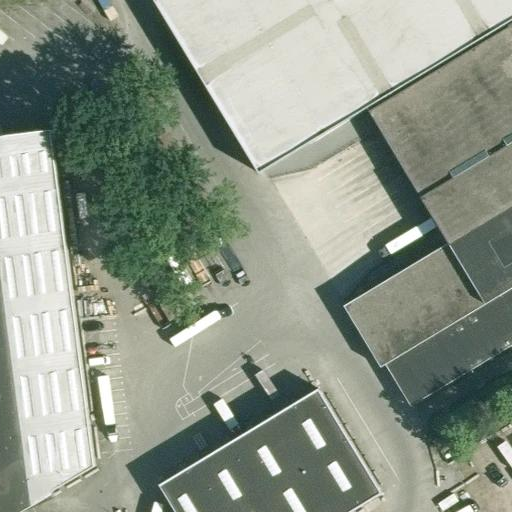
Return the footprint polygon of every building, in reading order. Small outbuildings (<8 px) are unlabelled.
[(511,0),(154,0),(259,174),(368,108),(368,107),(511,20),(511,0)] [(511,26),(370,112),(450,244),(347,307),(383,367),(386,365),(411,407),(511,345),(511,26)] [(118,141),(116,125),(106,126),(108,142),(118,141)] [(0,137),(0,511),(18,511),(26,508),(96,467),(52,131),(0,137)] [(319,390),(159,486),(174,511),(353,511),(382,495),(319,390)]
